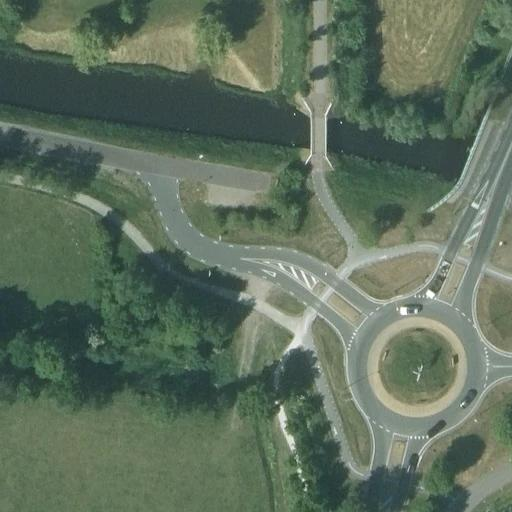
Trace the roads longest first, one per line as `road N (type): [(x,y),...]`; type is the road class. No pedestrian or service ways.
road 1 (unknown): [(287,511),(266,376),(281,345),(305,330)]
road 2 (secondary): [(380,316),(292,257),(232,257)]
road 3 (secondary): [(158,164),(0,134)]
road 4 (secondary): [(232,257),(296,288),(359,344)]
road 5 (secondary): [(232,257),(185,236),(158,164)]
